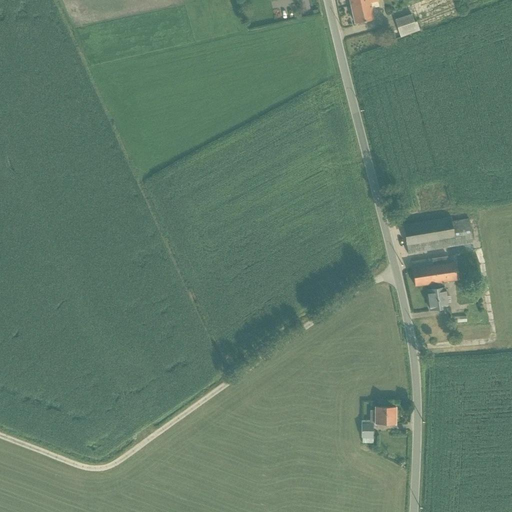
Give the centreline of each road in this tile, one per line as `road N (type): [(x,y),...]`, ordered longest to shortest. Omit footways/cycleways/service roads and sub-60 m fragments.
road 1 (unclassified): [(0,435),(78,465),(113,464),(393,264)]
road 2 (unclassified): [(393,264),(327,0)]
road 3 (unclassified): [(411,511),(414,371),(393,264)]
